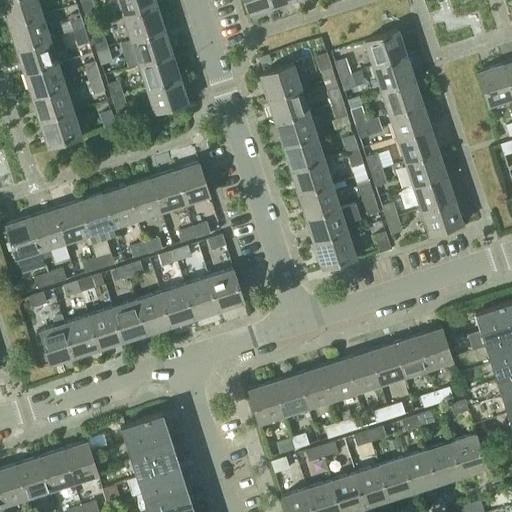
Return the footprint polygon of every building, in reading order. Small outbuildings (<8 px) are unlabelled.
[(43,13),(39,0),(1,0),(9,24),(43,13)] [(93,0),(83,0),(82,1),(86,15),(97,11),(93,0)] [(158,3),(156,0),(118,0),(123,14),(158,3)] [(245,0),(250,13),(275,5),(273,0),(245,0)] [(165,27),(158,3),(123,14),(131,38),(165,27)] [(73,30),(84,26),(79,12),(68,15),(73,30)] [(51,37),(43,13),(9,24),(17,48),(51,37)] [(89,40),(84,26),(73,30),(78,44),(89,40)] [(173,51),(165,27),(131,38),(139,62),(173,51)] [(365,38),(373,63),(407,52),(399,27),(365,38)] [(108,45),(104,30),(92,34),(96,49),(108,45)] [(24,72),(59,61),(51,37),(17,48),(24,72)] [(108,45),(96,49),(101,63),(112,59),(108,45)] [(146,86),(181,75),(173,51),(139,62),(146,86)] [(332,65),(327,51),(315,54),(320,69),(332,65)] [(373,63),(381,87),(415,76),(407,52),(373,63)] [(351,71),(346,56),(334,60),(339,74),(351,71)] [(511,57),(502,61),(511,93),(511,57)] [(88,78),(100,74),(95,59),(84,63),(88,78)] [(32,96),(66,85),(59,61),(24,72),(32,96)] [(260,72),(268,98),(303,86),(295,61),(260,72)] [(488,104),(511,95),(511,93),(502,61),(476,69),(488,104)] [(339,74),(344,89),(356,85),(351,71),(339,74)] [(93,92),(104,89),(100,74),(88,78),(93,92)] [(154,111),(189,100),(181,75),(146,86),(154,111)] [(381,87),(389,111),(423,100),(415,76),(381,87)] [(107,82),(112,97),(123,93),(119,78),(107,82)] [(32,96),(40,120),(74,109),(66,85),(32,96)] [(332,103),(343,100),(338,85),(327,89),(332,103)] [(310,110),(303,86),(268,98),(276,122),(310,110)] [(112,97),(117,111),(128,107),(123,93),(112,97)] [(336,118),(347,114),(343,100),(332,103),(336,118)] [(389,111),(397,135),(431,124),(423,100),(389,111)] [(350,107),(355,122),(367,118),(362,104),(350,107)] [(115,123),(111,108),(99,112),(104,126),(115,123)] [(82,134),(74,109),(40,120),(48,145),(82,134)] [(318,134),(310,110),(276,122),(283,146),(318,134)] [(355,122),(360,137),(372,133),(367,118),(355,122)] [(439,148),(431,124),(397,135),(405,159),(439,148)] [(347,151),(358,148),(354,133),(342,136),(347,151)] [(326,158),(318,134),(283,146),(291,170),(326,158)] [(511,138),(500,142),(504,154),(511,151),(511,138)] [(352,166),(363,162),(358,148),(347,151),(352,166)] [(405,159),(412,183),(447,172),(439,148),(405,159)] [(382,166),(377,152),(366,155),(371,170),(382,166)] [(333,182),(326,158),(291,170),(299,194),(333,182)] [(198,160),(173,168),(184,202),(209,194),(198,160)] [(371,170),(376,184),(387,181),(382,166),(371,170)] [(160,210),(184,202),(173,168),(149,176),(160,210)] [(412,183),(420,207),(455,196),(447,172),(412,183)] [(149,176),(125,183),(136,218),(160,210),(149,176)] [(362,199),(374,196),(369,181),(357,185),(362,199)] [(299,194),(306,218),(341,206),(333,182),(299,194)] [(125,183),(101,191),(112,225),(136,218),(125,183)] [(101,191),(77,199),(88,233),(112,225),(101,191)] [(379,209),(374,196),(362,199),(367,214),(379,209)] [(463,221),(455,196),(420,207),(429,232),(463,221)] [(88,233),(77,199),(53,206),(64,241),(88,233)] [(382,203),(387,218),(398,214),(393,200),(382,203)] [(53,206),(29,214),(40,249),(43,256),(53,253),(50,245),(64,241),(53,206)] [(341,206),(306,218),(314,242),(348,230),(358,228),(355,218),(345,221),(341,206)] [(15,257),(40,249),(29,214),(4,222),(15,257)] [(387,218),(392,232),(403,229),(398,214),(387,218)] [(195,236),(210,231),(206,219),(191,224),(195,236)] [(195,236),(191,224),(177,228),(181,240),(195,236)] [(391,244),(386,229),(374,233),(379,248),(391,244)] [(356,255),(348,230),(314,242),(322,267),(356,255)] [(211,248),(225,244),(226,243),(222,232),(207,236),(211,248)] [(147,251),(162,246),(158,235),(143,240),(147,251)] [(147,251),(143,240),(129,244),(133,255),(147,251)] [(191,254),(188,243),(172,248),(176,259),(191,254)] [(176,259),(172,248),(158,252),(162,264),(176,259)] [(110,251),(96,255),(99,266),(114,262),(110,251)] [(99,266),(96,255),(82,260),(86,271),(99,266)] [(144,270),(140,258),(124,263),(128,275),(144,270)] [(128,275),(124,263),(111,267),(114,279),(128,275)] [(51,281),(66,277),(63,266),(47,271),(51,281)] [(232,266),(207,274),(219,309),(244,301),(232,266)] [(51,281),(47,271),(33,275),(37,286),(51,281)] [(96,285),(92,274),(76,279),(80,290),(96,285)] [(207,274),(183,282),(195,316),(219,309),(207,274)] [(80,290),(76,279),(63,283),(66,295),(80,290)] [(171,324),(195,316),(183,282),(159,290),(171,324)] [(42,289),(28,294),(32,306),(46,301),(42,289)] [(171,324),(159,290),(135,297),(147,332),(171,324)] [(147,332),(135,297),(111,305),(123,340),(147,332)] [(511,297),(474,310),(480,327),(511,316),(511,297)] [(123,340),(111,305),(87,313),(99,347),(123,340)] [(87,313),(63,321),(75,355),(99,347),(87,313)] [(511,335),(511,316),(480,327),(485,344),(511,335)] [(38,329),(50,363),(75,355),(63,321),(38,329)] [(441,324),(416,332),(427,367),(452,359),(441,324)] [(392,340),(403,375),(427,367),(416,332),(392,340)] [(511,353),(511,335),(485,344),(491,361),(511,353)] [(368,348),(379,383),(403,375),(392,340),(368,348)] [(368,348),(344,356),(355,390),(379,383),(368,348)] [(511,353),(491,361),(496,378),(511,372),(511,353)] [(331,398),(355,390),(344,356),(320,364),(331,398)] [(307,406),(331,398),(320,364),(296,371),(307,406)] [(296,371),(272,379),(283,414),(307,406),(296,371)] [(511,391),(511,372),(496,378),(501,395),(511,391)] [(258,422),(283,414),(272,379),(247,387),(258,422)] [(438,401),(453,396),(449,384),(434,389),(438,401)] [(438,401),(434,389),(420,394),(424,405),(438,401)] [(511,409),(511,391),(501,395),(507,411),(511,409)] [(465,397),(450,402),(454,413),(469,409),(465,397)] [(390,416),(405,411),(401,400),(386,405),(390,416)] [(376,421),(390,416),(386,405),(372,409),(376,421)] [(430,408),(416,413),(419,424),(433,419),(430,408)] [(120,423),(126,441),(168,427),(162,410),(120,423)] [(419,424),(416,413),(401,418),(405,428),(419,424)] [(342,431),(357,427),(354,416),(338,420),(342,431)] [(342,431),(338,420),(325,425),(328,436),(342,431)] [(386,434),(382,423),(367,428),(371,439),(386,434)] [(126,441),(131,457),(173,444),(168,427),(126,441)] [(371,439),(367,428),(353,433),(357,444),(371,439)] [(294,447),(309,442),(306,430),(290,435),(294,447)] [(475,431),(451,439),(462,473),(487,465),(475,431)] [(294,447),(290,435),(276,440),(280,451),(294,447)] [(87,438),(62,446),(73,481),(98,473),(87,438)] [(334,439),(319,444),(323,455),(338,450),(334,439)] [(438,481),(462,473),(451,439),(427,447),(438,481)] [(131,457),(137,474),(179,461),(173,444),(131,457)] [(323,455),(319,444),(305,448),(309,460),(323,455)] [(49,488),(73,481),(62,446),(38,454),(49,488)] [(414,489),(438,481),(427,447),(403,454),(414,489)] [(25,496),(49,488),(38,454),(14,462),(25,496)] [(271,459),(274,471),(289,466),(285,454),(271,459)] [(390,497),(414,489),(403,454),(378,462),(390,497)] [(137,474),(142,491),(184,477),(179,461),(137,474)] [(0,500),(1,504),(25,496),(14,462),(0,466),(0,500)] [(366,505),(390,497),(378,462),(354,470),(366,505)] [(341,511),(342,511),(366,505),(354,470),(330,478),(341,511)] [(490,475),(492,482),(502,478),(500,471),(490,475)] [(142,491),(148,508),(189,494),(184,477),(142,491)] [(314,511),(341,511),(330,478),(306,486),(314,511)] [(495,490),(503,487),(501,481),(493,484),(494,489),(495,490)] [(102,486),(107,502),(120,498),(115,482),(102,486)] [(314,511),(306,486),(282,494),(287,511),(314,511)] [(191,511),(195,511),(189,494),(148,508),(148,511),(191,511)] [(83,511),(90,511),(98,510),(95,498),(80,503),(83,511)] [(477,511),(473,499),(457,504),(459,511),(477,511)] [(83,511),(80,503),(66,507),(67,511),(83,511)]
